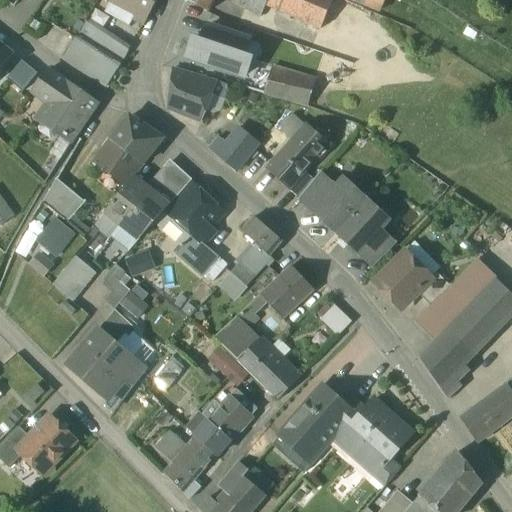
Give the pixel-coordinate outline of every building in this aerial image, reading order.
[(111,0),(111,1),(135,14),(145,20),(156,0),(111,0)] [(187,0),(208,9),(212,0),(239,0),(247,3),(247,0),(187,0)] [(260,18),(265,7),(268,0),(247,0),(247,3),(244,11),(260,18)] [(268,0),(265,7),(319,31),(331,0),(268,0)] [(350,0),(351,2),(369,10),(379,12),(385,0),(350,0)] [(128,26),(131,20),(135,14),(111,1),(104,13),(128,26)] [(145,20),(135,14),(131,20),(142,27),(145,20)] [(62,60),(105,89),(120,65),(129,49),(84,22),(62,60)] [(243,78),(250,60),(242,57),(248,41),(207,27),(201,43),(194,41),(188,59),(243,78)] [(0,48),(0,67),(9,56),(0,48)] [(21,61),(6,80),(22,93),(37,74),(21,61)] [(264,95),(298,105),(306,77),(272,68),(264,95)] [(167,110),(200,122),(204,111),(211,94),(216,83),(172,70),(167,110)] [(65,80),(64,81),(50,71),(41,82),(35,91),(50,101),(36,121),(52,131),(65,139),(71,143),(89,117),(98,103),(65,80)] [(315,80),(306,77),(298,105),(307,107),(315,80)] [(211,94),(224,99),(229,89),(216,83),(211,94)] [(225,100),(224,99),(211,94),(204,111),(218,117),(225,100)] [(129,117),(111,141),(142,165),(162,139),(129,117)] [(209,150),(236,172),(257,146),(258,144),(239,128),(226,144),(218,138),(209,150)] [(305,128),(291,143),(312,162),(326,147),(305,128)] [(47,140),(60,148),(65,139),(52,131),(47,140)] [(102,170),(125,187),(132,178),(142,165),(111,141),(90,169),(99,175),(102,170)] [(303,171),(312,162),(291,143),(267,169),(285,186),(287,188),(303,171)] [(169,163),(146,189),(169,207),(190,182),(169,163)] [(284,188),(298,200),(314,181),(303,171),(287,188),(285,186),(284,188)] [(320,173),(314,181),(298,200),(297,201),(311,213),(335,186),(320,173)] [(125,187),(105,213),(120,225),(146,189),(132,178),(125,187)] [(343,178),(339,182),(350,192),(354,188),(343,178)] [(42,203),(67,224),(85,204),(56,180),(42,203)] [(322,223),(334,235),(367,199),(354,188),(350,192),(339,182),(335,186),(311,213),(312,214),(316,210),(326,219),(322,223)] [(199,241),(204,245),(216,232),(211,228),(223,215),(191,184),(164,213),(192,236),(198,242),(199,241)] [(139,240),(169,207),(146,189),(120,225),(139,240)] [(0,193),(0,224),(15,214),(0,193)] [(379,211),(367,199),(334,235),(358,257),(382,230),(386,225),(375,215),(379,211)] [(375,215),(386,225),(390,221),(379,211),(375,215)] [(110,238),(120,225),(105,213),(104,213),(94,226),(110,238)] [(74,234),(53,218),(35,240),(56,257),(74,234)] [(241,262),(256,275),(272,259),(269,257),(283,242),(254,218),(241,232),(256,246),(241,262)] [(128,252),(139,240),(120,225),(110,238),(128,252)] [(84,239),(89,243),(96,234),(91,230),(84,239)] [(358,257),(372,269),(396,244),(382,230),(358,257)] [(176,255),(201,277),(203,276),(219,258),(204,245),(199,241),(198,242),(192,236),(176,255)] [(416,242),(405,253),(431,279),(436,273),(442,268),(416,242)] [(147,249),(125,260),(132,277),(155,267),(147,249)] [(393,300),(402,309),(418,294),(432,280),(431,279),(405,253),(374,284),(392,302),(393,300)] [(53,286),(71,301),(94,272),(75,257),(53,286)] [(230,267),(219,258),(203,276),(213,285),(230,267)] [(415,323),(436,343),(451,328),(497,281),(477,261),(451,288),(431,308),(431,307),(415,323)] [(230,273),(245,287),(256,275),(241,262),(230,273)] [(267,304),(282,321),(314,291),(291,267),(260,297),(267,304)] [(431,307),(431,308),(451,288),(436,273),(431,279),(432,280),(418,294),(431,307)] [(104,298),(113,308),(120,301),(137,318),(148,308),(122,280),(104,298)] [(511,295),(497,281),(451,328),(473,356),(511,315),(511,295)] [(235,320),(247,331),(259,319),(255,315),(267,304),(260,297),(235,320)] [(320,321),(337,337),(351,323),(334,306),(320,321)] [(98,330),(117,346),(124,337),(127,339),(135,330),(115,311),(98,330)] [(215,338),(238,361),(257,341),(247,331),(235,320),(215,338)] [(451,377),(473,356),(451,328),(436,343),(419,360),(440,389),(451,377)] [(70,364),(103,392),(119,373),(132,359),(117,346),(98,330),(70,364)] [(238,361),(248,371),(270,348),(267,345),(260,338),(257,341),(238,361)] [(216,367),(226,356),(217,348),(207,359),(216,367)] [(299,377),(270,348),(248,371),(277,399),(299,377)] [(17,356),(1,373),(18,388),(34,372),(17,356)] [(216,367),(237,386),(247,376),(226,356),(216,367)] [(119,373),(135,386),(138,382),(146,371),(132,359),(119,373)] [(154,381),(166,392),(182,372),(170,361),(154,381)] [(119,373),(103,392),(119,406),(135,386),(119,373)] [(440,389),(446,399),(460,387),(451,377),(440,389)] [(460,420),(477,443),(511,417),(511,392),(507,386),(460,420)] [(335,433),(340,438),(346,432),(365,410),(356,401),(349,409),(342,404),(323,387),(278,437),(308,463),(335,433)] [(236,390),(230,396),(249,413),(254,408),(236,390)] [(220,406),(208,421),(230,440),(251,416),(249,413),(230,396),(220,406)] [(349,396),(342,404),(349,409),(356,401),(349,396)] [(176,398),(169,408),(187,422),(195,413),(176,398)] [(365,410),(346,432),(362,446),(364,444),(385,462),(383,465),(384,466),(389,460),(412,434),(411,433),(409,435),(388,417),(390,415),(374,400),(365,410)] [(202,415),(208,421),(220,406),(214,401),(202,415)] [(202,415),(199,413),(186,429),(195,437),(208,421),(202,415)] [(411,433),(390,415),(388,417),(409,435),(411,433)] [(22,456),(43,475),(75,442),(49,417),(29,438),(17,451),(18,452),(22,456)] [(216,456),(230,440),(208,421),(195,437),(216,456)] [(0,447),(0,461),(5,466),(18,452),(17,451),(29,438),(19,428),(0,447)] [(154,448),(172,463),(186,447),(169,432),(154,448)] [(375,476),(384,466),(383,465),(385,462),(364,444),(362,446),(346,432),(340,438),(337,442),(374,475),(375,476)] [(335,433),(308,463),(311,466),(334,440),(337,442),(340,438),(335,433)] [(193,482),(216,456),(195,437),(186,447),(172,463),(163,474),(188,499),(199,487),(193,482)] [(8,469),(22,456),(18,452),(5,466),(8,469)] [(457,453),(418,497),(436,511),(458,511),(481,484),(457,453)] [(373,477),(385,488),(400,470),(389,460),(384,466),(375,476),(374,475),(373,477)] [(217,487),(227,495),(242,477),(243,478),(248,471),(238,463),(217,487)] [(243,478),(264,496),(274,485),(252,466),(248,471),(243,478)] [(227,495),(226,496),(245,511),(250,511),(264,496),(243,478),(242,477),(227,495)] [(399,493),(381,511),(405,511),(412,504),(399,493)] [(245,511),(226,496),(217,507),(212,511),(245,511)] [(436,511),(418,497),(412,504),(405,511),(436,511)] [(198,509),(200,511),(212,511),(217,507),(208,498),(198,509)]
